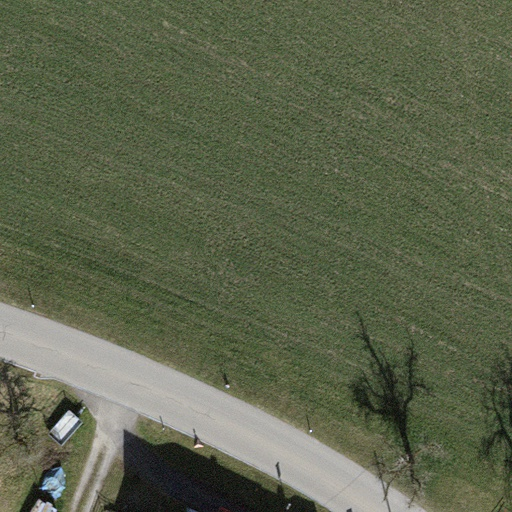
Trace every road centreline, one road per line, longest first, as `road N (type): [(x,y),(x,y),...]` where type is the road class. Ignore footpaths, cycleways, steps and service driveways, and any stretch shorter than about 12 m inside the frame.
road 1 (unclassified): [(0,330),(247,432),(379,511)]
road 2 (track): [(68,355),(144,461),(233,511)]
